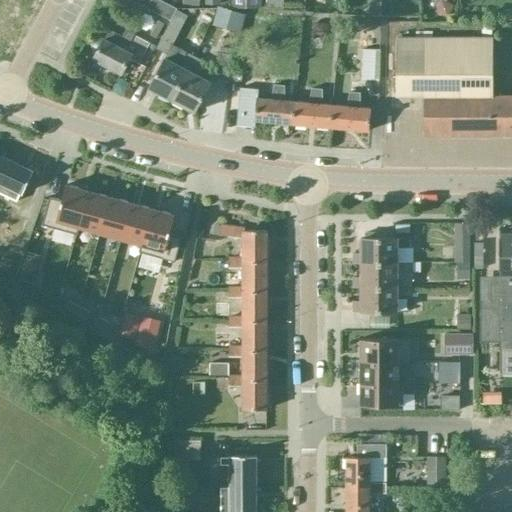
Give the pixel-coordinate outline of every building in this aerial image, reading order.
[(169,21),(175,9),(157,0),(149,0),(145,8),(169,21)] [(147,88),(170,100),(193,56),(171,44),(178,31),(166,25),(154,48),(165,54),(147,88)] [(137,63),(148,43),(131,34),(123,49),(102,38),(91,58),(118,73),(127,58),(137,63)] [(423,96),(423,135),(511,135),(511,95),(490,95),(491,38),(423,37),(423,96)] [(375,49),(362,49),(361,79),(374,79),(375,49)] [(226,81),(230,55),(217,53),(213,78),(226,81)] [(193,56),(170,100),(192,112),(209,82),(195,75),(202,61),(193,56)] [(291,125),(293,102),(283,101),(282,86),(273,85),(270,100),(255,99),(254,99),(252,121),(253,121),(255,122),(255,123),(266,123),(266,122),(291,125)] [(329,128),(330,105),(322,104),(320,89),(311,88),(308,103),(293,102),(291,125),(294,125),(294,126),(303,127),(304,126),(329,128)] [(254,99),(255,99),(256,90),(238,89),(234,125),(252,128),(253,121),(252,121),(254,99)] [(330,105),(329,128),(331,128),(331,129),(340,130),(340,129),(367,131),(369,109),(360,108),(359,93),(349,92),(346,107),(330,105)] [(4,157),(0,164),(0,193),(16,201),(20,193),(21,194),(32,171),(30,170),(32,165),(30,164),(27,169),(4,157)] [(78,227),(88,191),(66,184),(62,200),(49,196),(41,224),(77,234),(79,227),(78,227)] [(99,233),(109,196),(88,191),(78,227),(79,227),(99,233)] [(120,239),(131,202),(109,196),(99,233),(120,239)] [(142,245),(152,208),(131,202),(120,239),(141,244),(142,245)] [(174,215),(152,208),(142,245),(141,244),(139,252),(174,262),(181,237),(169,234),(174,215)] [(511,231),(498,232),(498,239),(497,239),(497,270),(498,270),(498,275),(511,275),(511,231)] [(352,252),(352,262),(359,262),(394,262),(394,249),(399,249),(402,248),(410,248),(410,237),(374,237),(374,232),(364,232),(364,237),(359,237),(358,252),(352,252)] [(394,286),(394,273),(398,273),(401,272),(410,272),(410,262),(394,262),(359,262),(358,276),(352,276),(352,286),(358,286),(394,286)] [(478,299),(478,341),(498,341),(498,372),(511,372),(511,275),(498,275),(498,299),(478,299)] [(394,286),(358,286),(358,300),(352,300),(352,309),(394,310),(394,297),(398,297),(401,296),(410,296),(410,286),(394,286)] [(444,334),(444,354),(472,354),(472,334),(444,334)] [(397,361),(397,339),(360,339),(360,361),(397,361)] [(360,361),(359,382),(414,383),(414,382),(407,382),(407,360),(397,360),(397,361),(360,361)] [(414,393),(414,383),(359,382),(359,405),(402,405),(402,393),(414,393)] [(177,460),(200,460),(200,440),(177,440),(177,460)] [(369,488),(369,493),(385,493),(385,483),(369,481),(369,457),(385,457),(385,443),(357,443),(357,457),(345,457),(345,488),(369,488)] [(220,457),(220,465),(229,465),(229,487),(255,487),(255,461),(260,461),(260,458),(255,458),(255,455),(229,455),(229,457),(220,457)] [(445,485),(445,456),(426,456),(426,485),(445,485)] [(220,487),(219,511),(255,511),(255,490),(260,490),(260,487),(255,487),(229,487),(220,487)] [(368,511),(369,493),(369,488),(345,488),(345,511),(368,511)]
